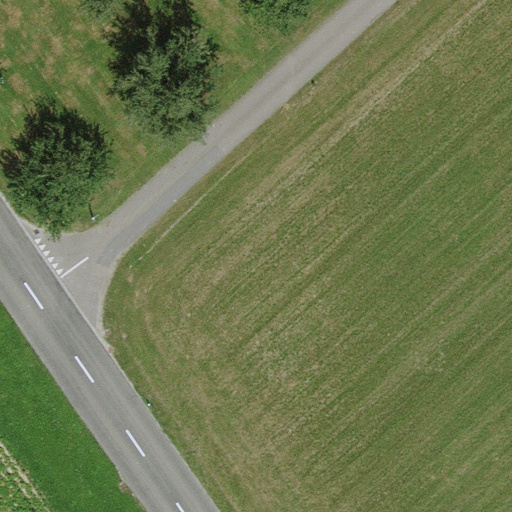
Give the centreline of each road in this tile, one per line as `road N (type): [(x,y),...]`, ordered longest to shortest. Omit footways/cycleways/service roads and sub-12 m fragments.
road 1 (track): [(387,0),(37,298)]
road 2 (tertiary): [(0,244),(183,511)]
